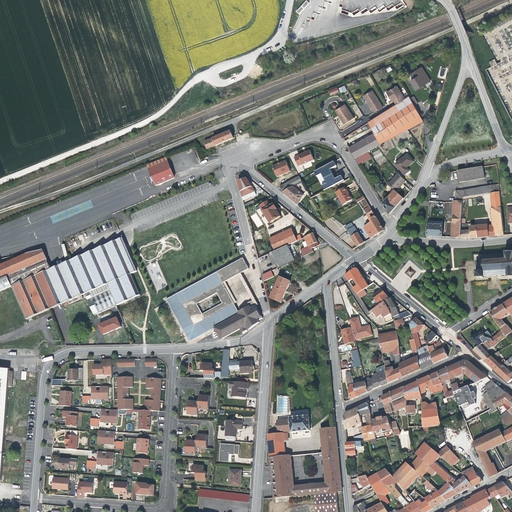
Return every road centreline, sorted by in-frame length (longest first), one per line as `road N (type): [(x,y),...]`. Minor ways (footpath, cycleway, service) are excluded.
road 1 (track): [(201,75),(149,120),(0,181)]
road 2 (residential): [(94,503),(150,508),(162,501),(173,349)]
road 3 (residential): [(391,231),(331,134),(237,161)]
road 4 (residential): [(254,511),(267,335)]
road 5 (residential): [(267,324),(229,177),(237,161)]
road 6 (residential): [(354,259),(237,161)]
road 7 (residential): [(57,357),(42,380),(33,499)]
road 8 (residential): [(466,353),(338,409)]
road 9 (residential): [(422,179),(469,55)]
road 10 (residential): [(325,281),(338,409)]
road 11 (residential): [(511,239),(384,239)]
road 12 (unclassified): [(290,0),(271,46),(201,75)]
